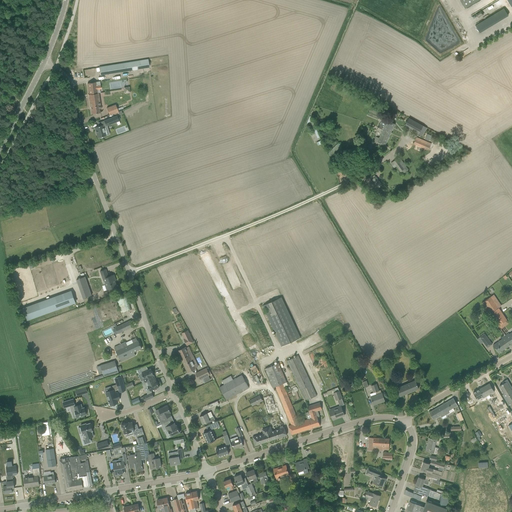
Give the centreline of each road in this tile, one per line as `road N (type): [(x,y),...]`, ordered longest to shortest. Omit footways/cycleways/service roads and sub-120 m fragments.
road 1 (unclassified): [(158,359),(80,139),(72,89),(42,63)]
road 2 (residential): [(207,472),(366,421),(403,421)]
road 3 (unclassified): [(403,421),(511,355)]
